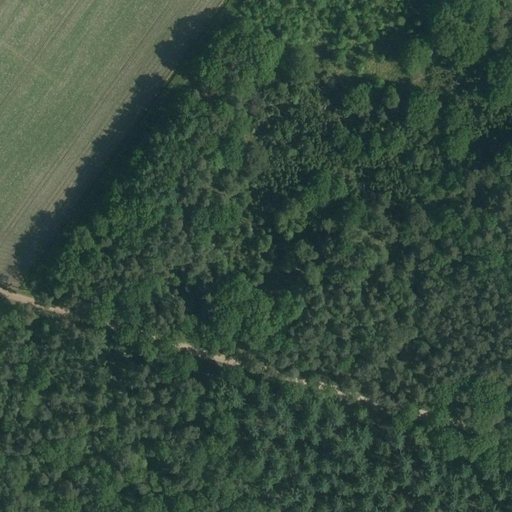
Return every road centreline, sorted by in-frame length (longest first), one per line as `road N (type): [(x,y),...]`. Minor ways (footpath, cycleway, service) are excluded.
road 1 (track): [(511,441),(212,356)]
road 2 (track): [(212,356),(0,292)]
